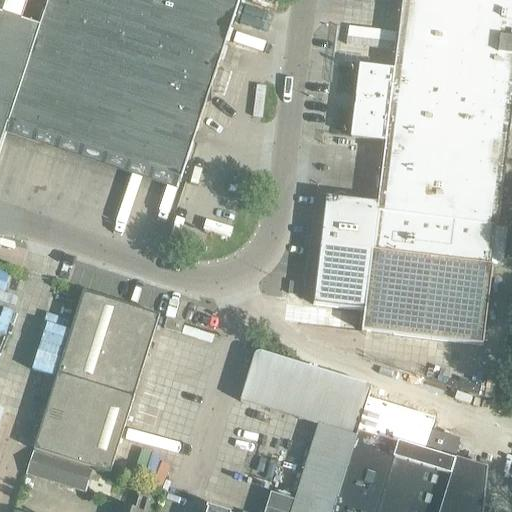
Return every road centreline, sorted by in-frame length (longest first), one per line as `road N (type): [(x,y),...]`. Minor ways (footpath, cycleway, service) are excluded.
road 1 (unclassified): [(233,275),(263,321),(297,345),(477,407),(511,435)]
road 2 (unclassified): [(233,275),(270,239),(279,211),(302,0)]
road 3 (unclassified): [(0,218),(188,278),(233,275)]
